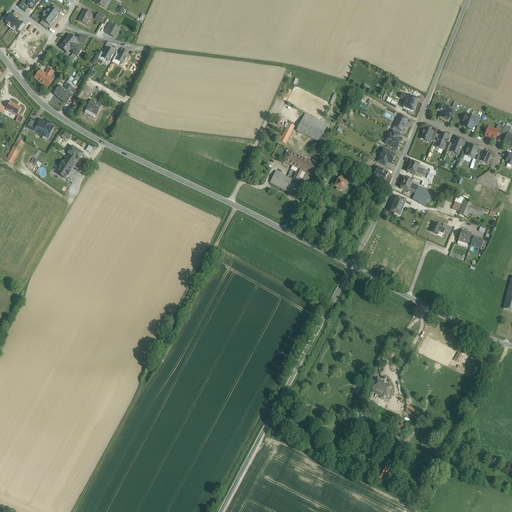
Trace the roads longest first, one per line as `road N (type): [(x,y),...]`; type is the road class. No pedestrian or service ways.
road 1 (secondary): [(352,266),(87,134),(19,78)]
road 2 (track): [(235,206),(74,511)]
road 3 (track): [(419,122),(350,84),(295,67),(129,45)]
road 4 (unclassified): [(352,266),(223,511)]
road 5 (secondary): [(511,346),(352,266)]
road 6 (residential): [(352,266),(421,118)]
